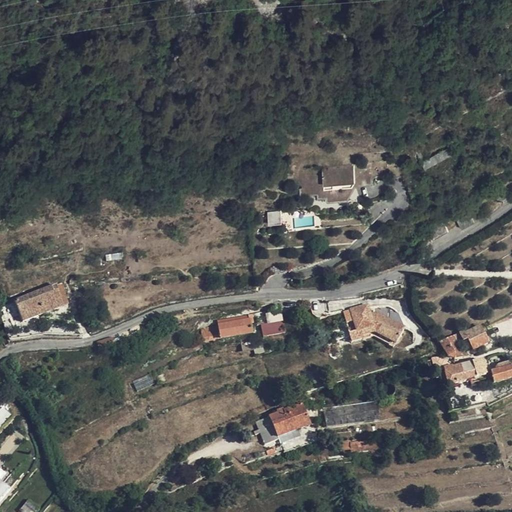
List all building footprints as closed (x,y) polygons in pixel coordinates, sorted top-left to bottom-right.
[(321,182),(322,194),(323,197),(330,196),(331,199),(349,197),(353,189),(352,184),(375,181),(373,163),(302,173),(304,184),(321,182)] [(305,196),(322,194),(321,182),(304,184),(305,196)] [(278,223),(277,212),(267,213),(268,224),(278,223)] [(462,231),(475,223),(471,214),(457,222),(462,231)] [(443,222),(429,230),(435,241),(449,234),(443,222)] [(67,294),(64,283),(57,285),(63,307),(70,305),(67,294)] [(24,322),(63,307),(57,285),(16,302),(24,322)] [(405,327),(383,316),(383,318),(376,315),(377,313),(376,312),(371,313),(368,306),(351,310),(357,333),(361,332),(362,336),(375,332),(396,343),(405,327)] [(284,322),(282,313),(267,315),(268,325),(284,322)] [(204,342),(221,340),(253,334),(251,317),(218,321),(219,326),(202,329),(204,342)] [(285,333),(284,322),(268,325),(264,325),(266,337),(285,333)] [(449,358),(456,360),(465,358),(459,345),(468,341),(473,352),(490,345),(481,328),(481,327),(466,334),(465,333),(441,343),(449,358)] [(363,340),(362,336),(361,332),(357,333),(350,335),(352,343),(363,340)] [(116,346),(113,338),(99,343),(99,345),(101,351),(116,346)] [(448,364),(442,360),(437,359),(432,359),(438,379),(441,378),(444,389),(470,382),(487,376),(485,369),(487,369),(484,362),(483,362),(482,361),(454,368),(448,364)] [(492,374),(493,380),(495,385),(511,380),(511,366),(510,363),(502,365),(503,370),(492,373),(492,374)] [(492,374),(487,376),(470,382),(472,387),(493,380),(492,374)] [(378,421),(376,403),(324,407),(325,425),(378,421)] [(303,404),(270,417),(278,438),(312,426),(303,404)] [(0,426),(11,414),(1,405),(0,406),(0,426)] [(266,446),(279,441),(278,438),(270,417),(257,423),(266,446)] [(342,441),(342,451),(377,451),(377,440),(342,441)] [(0,505),(13,489),(0,478),(0,505)] [(24,510),(27,511),(39,511),(42,509),(31,501),(24,510)]
